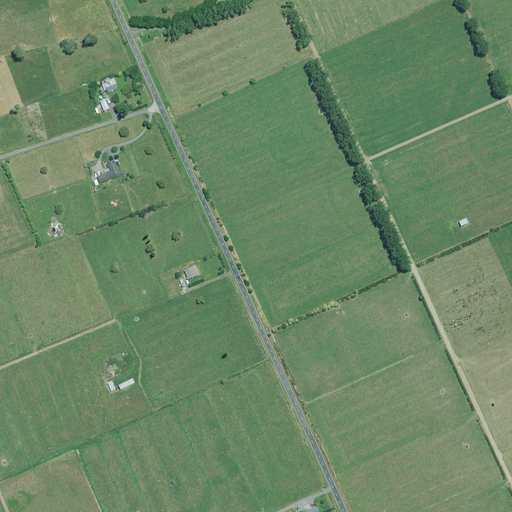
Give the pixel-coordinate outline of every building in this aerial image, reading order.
[(118,89),(114,78),(110,79),(110,77),(105,79),(106,84),(103,85),(104,90),(107,90),(108,92),(118,89)] [(109,109),(105,99),(100,101),(105,111),(109,109)] [(108,173),(110,179),(122,175),(120,169),(119,170),(116,162),(113,163),(112,161),(108,162),(111,171),(107,172),(108,173)] [(110,179),(108,173),(98,177),(100,183),(110,179)] [(199,275),(195,266),(185,271),(188,277),(187,278),(187,280),(199,275)] [(135,383),(133,379),(119,385),(121,390),(135,383)] [(116,390),(112,381),(108,383),(112,392),(116,390)]
